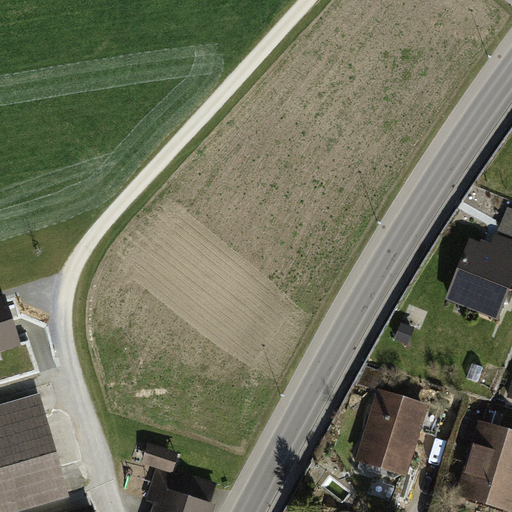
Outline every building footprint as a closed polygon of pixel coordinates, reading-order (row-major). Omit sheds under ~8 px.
[(511,210),(508,209),(499,232),(511,237),(511,210)] [(480,243),(471,239),(446,301),(498,322),(511,286),(511,240),(495,234),(491,244),(488,243),(481,240),(480,243)] [(8,294),(0,296),(0,353),(25,345),(8,294)] [(410,462),(428,408),(378,391),(355,462),(405,479),(410,462)] [(0,511),(29,511),(71,501),(42,396),(0,407),(0,511)] [(511,511),(511,431),(479,422),(477,426),(468,423),(462,445),(469,447),(453,498),(501,511),(511,511)] [(157,466),(173,471),(179,453),(149,443),(142,464),(156,469),(157,466)] [(146,501),(156,505),(161,488),(210,504),(217,485),(173,471),(157,466),(156,469),(146,501)] [(156,505),(153,511),(212,511),(214,506),(210,504),(161,488),(156,505)]
